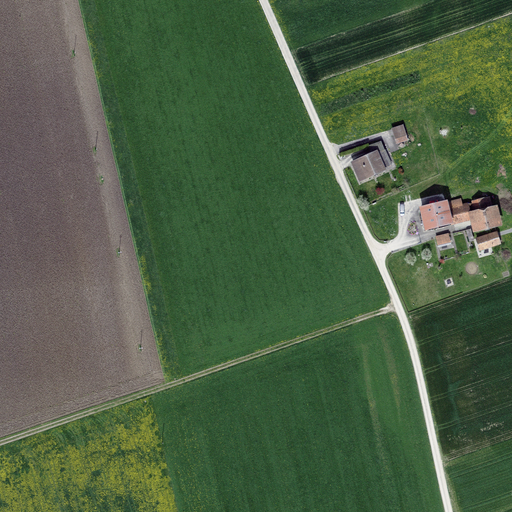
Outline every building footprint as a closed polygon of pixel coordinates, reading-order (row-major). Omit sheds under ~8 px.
[(407,139),(405,132),(395,135),(397,143),(407,139)] [(372,155),(353,164),(360,179),(383,169),(382,168),(387,166),(381,151),(384,150),(381,142),(369,147),(372,155)] [(393,155),(398,168),(416,160),(411,147),(393,155)] [(475,212),(479,230),(496,226),(490,197),(474,201),(476,212),(475,212)] [(461,200),(447,204),(451,222),(468,218),(467,211),(471,210),(470,205),(463,207),(461,200)] [(439,225),(451,222),(447,204),(446,202),(421,208),(423,214),(419,215),(421,221),(424,220),(426,228),(439,225)] [(476,239),(480,249),(500,243),(497,232),(476,239)] [(449,241),(448,234),(436,237),(438,243),(449,241)]
